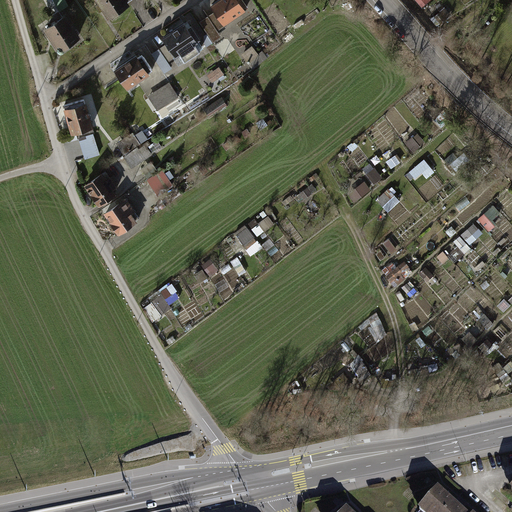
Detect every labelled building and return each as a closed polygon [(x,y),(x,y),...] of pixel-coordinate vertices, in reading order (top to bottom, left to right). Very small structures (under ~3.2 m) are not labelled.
[(125,0),(99,0),(109,16),(128,4),(125,0)] [(240,0),(218,0),(212,4),(224,22),(245,7),(240,0)] [(81,39),(64,14),(44,28),(61,53),(81,39)] [(185,20),(160,36),(172,54),(197,38),(185,20)] [(258,53),(252,45),(240,53),(248,63),(249,63),(254,69),(268,58),(262,50),(258,53)] [(138,53),(115,70),(127,87),(150,70),(138,53)] [(224,74),(219,66),(207,74),(212,82),(224,74)] [(168,82),(149,96),(158,109),(177,95),(168,82)] [(204,108),(209,116),(227,104),(222,96),(204,108)] [(84,98),(63,104),(71,132),(92,126),(84,98)] [(434,119),(441,127),(452,118),(444,109),(434,119)] [(256,122),(261,129),(268,124),(264,117),(256,122)] [(242,131),(245,136),(251,132),(248,127),(242,131)] [(124,157),(131,168),(156,151),(148,140),(145,142),(145,141),(148,138),(142,129),(135,134),(133,131),(116,143),(124,154),(125,154),(126,156),(124,157)] [(79,137),(85,158),(99,154),(93,133),(79,137)] [(404,142),(413,153),(421,146),(420,145),(425,141),(418,133),(413,137),(412,136),(404,142)] [(223,144),(226,149),(241,139),(238,134),(223,144)] [(393,155),(389,150),(382,154),(386,160),(393,155)] [(397,153),(386,161),(391,168),(402,160),(397,153)] [(147,179),(158,196),(174,185),(162,168),(158,171),(152,161),(141,168),(148,178),(147,179)] [(371,168),(365,172),(375,186),(381,181),(371,168)] [(105,173),(84,185),(96,205),(117,193),(105,173)] [(365,180),(348,193),(355,202),(371,190),(365,180)] [(312,183),(295,196),(300,203),(317,190),(312,183)] [(388,188),(376,200),(382,207),(384,205),(388,209),(396,201),(391,197),(394,194),(388,188)] [(283,201),(286,205),(294,199),(291,195),(283,201)] [(138,220),(125,200),(103,215),(116,234),(138,220)] [(453,206),(460,213),(466,207),(459,200),(453,206)] [(154,208),(157,212),(161,209),(161,210),(166,207),(163,203),(160,206),(159,205),(154,208)] [(479,223),(480,222),(488,230),(487,231),(490,236),(493,234),(490,230),(497,224),(493,219),(500,212),(494,204),(477,218),(478,219),(477,220),(479,223)] [(268,215),(258,222),(255,218),(248,223),(257,236),(264,231),(265,231),(275,224),(268,215)] [(483,233),(474,223),(461,234),(470,244),(483,233)] [(237,235),(251,255),(262,247),(254,237),(255,236),(247,226),(245,224),(234,233),(236,236),(237,235)] [(453,226),(448,231),(452,235),(457,231),(453,226)] [(458,259),(460,262),(463,259),(461,257),(471,248),(460,235),(454,241),(458,245),(448,254),(449,256),(456,264),(459,262),(457,260),(458,259)] [(504,237),(498,242),(501,245),(507,240),(504,237)] [(262,244),(267,250),(275,244),(270,238),(262,244)] [(383,242),(392,254),(397,249),(389,238),(383,242)] [(275,245),(267,251),(272,256),(279,250),(275,245)] [(501,250),(499,246),(493,251),(496,255),(501,250)] [(376,253),(380,261),(386,257),(381,250),(376,253)] [(437,261),(441,265),(449,258),(443,251),(437,256),(439,259),(437,261)] [(230,261),(239,276),(247,271),(238,256),(230,261)] [(472,263),(477,270),(486,263),(480,256),(472,263)] [(201,265),(210,276),(219,269),(210,258),(201,265)] [(390,283),(394,288),(413,271),(409,267),(410,266),(405,260),(399,265),(394,259),(382,269),(386,275),(385,276),(391,282),(390,283)] [(229,264),(221,269),(224,274),(232,268),(229,264)] [(419,273),(427,282),(434,275),(426,266),(419,273)] [(194,275),(199,283),(203,280),(205,282),(209,279),(207,278),(208,277),(202,269),(194,275)] [(402,287),(408,293),(413,289),(407,282),(402,287)] [(152,311),(156,318),(172,308),(169,304),(178,298),(169,284),(160,290),(159,289),(157,291),(159,294),(157,295),(158,296),(150,302),(155,309),(152,311)] [(497,305),(503,312),(511,305),(504,297),(497,305)] [(487,330),(494,323),(484,312),(480,315),(474,309),(472,311),(479,317),(477,319),(487,330)] [(368,318),(379,340),(387,336),(377,314),(368,318)] [(423,331),(427,336),(433,331),(429,326),(423,331)] [(479,340),(469,331),(462,339),(471,348),(479,340)] [(166,341),(167,340),(168,342),(167,344),(168,346),(176,340),(173,335),(168,338),(165,334),(163,336),(166,341)] [(487,337),(479,346),(488,356),(496,348),(497,349),(500,346),(498,344),(499,343),(496,340),(493,343),(487,337)] [(341,344),(347,352),(351,348),(345,341),(341,344)] [(452,353),(456,358),(461,354),(459,352),(464,348),(458,341),(453,347),(455,350),(452,353)] [(333,354),(339,361),(345,355),(340,349),(333,354)] [(368,367),(362,360),(363,359),(359,353),(358,354),(354,349),(351,352),(352,353),(356,358),(347,365),(353,371),(350,373),(353,377),(357,374),(363,382),(372,374),(367,368),(368,367)] [(494,369),(502,379),(509,374),(502,364),(494,369)] [(371,368),(376,376),(380,373),(376,365),(371,368)] [(353,383),(343,372),(331,383),(341,394),(353,383)] [(461,511),(458,509),(436,491),(419,511),(420,511),(461,511)]
